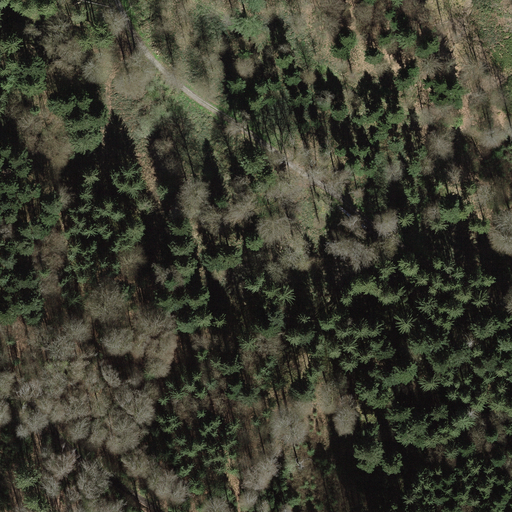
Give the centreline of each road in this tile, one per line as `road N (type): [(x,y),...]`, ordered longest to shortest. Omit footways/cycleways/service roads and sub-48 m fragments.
road 1 (track): [(119,0),(174,74),(511,295)]
road 2 (track): [(163,511),(87,463),(0,371)]
